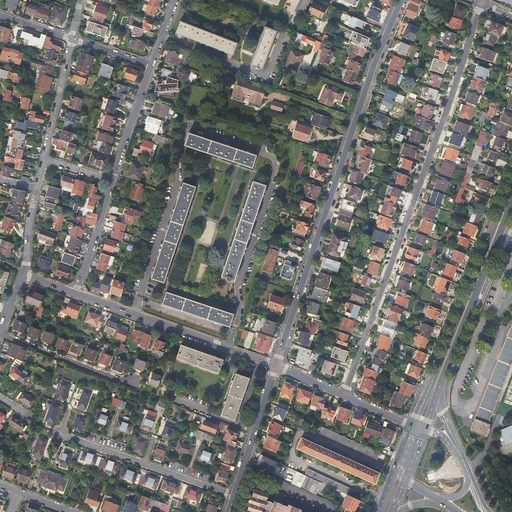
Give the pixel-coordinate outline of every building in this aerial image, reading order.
[(7,0),(5,7),(15,10),(18,0),(7,0)] [(149,0),(148,5),(147,5),(143,18),(152,21),(156,8),(157,8),(159,1),(160,1),(160,0),(149,0)] [(415,0),(408,0),(407,3),(409,3),(404,16),(413,20),(416,14),(416,13),(416,12),(418,8),(423,10),(425,4),(415,0)] [(35,16),(38,9),(39,5),(30,2),(26,13),(35,16)] [(380,5),(374,2),(372,6),(371,6),(366,17),(377,23),(379,18),(378,18),(381,10),(380,10),(382,6),(380,5)] [(313,3),(308,12),(321,18),(325,9),(313,3)] [(94,13),(92,18),(103,21),(106,9),(94,5),(92,12),(94,13)] [(455,6),(452,17),(461,20),(465,9),(455,6)] [(55,7),(50,22),(63,26),(68,11),(55,7)] [(49,12),(38,9),(35,16),(47,20),(49,12)] [(355,18),(346,14),(344,21),(350,23),(348,26),(353,28),(355,25),(361,28),(364,22),(355,18)] [(461,20),(452,17),(449,25),(459,28),(461,20)] [(144,28),(144,29),(146,30),(148,31),(149,27),(151,27),(152,22),(144,20),(142,27),(144,28)] [(104,37),(105,33),(106,30),(107,28),(88,21),(85,31),(87,31),(94,34),(100,35),(99,36),(104,37)] [(491,21),(487,32),(496,36),(498,36),(502,25),(491,21)] [(180,22),(176,33),(232,56),(236,44),(180,22)] [(407,24),(402,36),(412,41),(418,28),(407,24)] [(0,26),(0,41),(4,42),(7,43),(8,40),(10,40),(12,34),(10,34),(11,30),(0,26)] [(144,29),(134,26),(131,34),(140,37),(143,31),(146,32),(146,30),(144,29)] [(265,27),(250,65),(261,69),(276,31),(265,27)] [(353,31),(351,34),(367,41),(368,42),(367,44),(368,44),(370,38),(353,31)] [(455,34),(445,31),(442,41),(444,42),(444,43),(447,44),(447,43),(448,44),(451,44),(455,34)] [(20,37),(26,39),(25,40),(27,40),(27,39),(31,40),(32,35),(22,32),(20,37)] [(295,32),(293,36),(301,40),(307,43),(307,42),(315,45),(313,51),(317,53),(318,49),(321,43),(317,41),(311,39),(295,32)] [(487,32),(486,32),(483,42),(492,46),(496,36),(487,32)] [(351,34),(348,42),(350,43),(365,49),(368,44),(367,44),(368,42),(367,41),(351,34)] [(323,38),(321,43),(322,43),(323,41),(327,43),(330,37),(324,35),(323,38)] [(49,48),(58,52),(59,47),(50,44),(49,42),(48,41),(49,38),(46,37),(43,47),(49,48)] [(146,42),(133,38),(130,47),(142,51),(146,42)] [(408,45),(400,42),(398,49),(406,52),(408,45)] [(321,43),(318,49),(323,51),(318,62),(323,65),(324,63),(328,65),(334,52),(329,50),(328,51),(324,49),(324,48),(325,45),(322,43),(321,43)] [(344,52),(351,56),(352,53),(362,56),(363,54),(365,54),(367,50),(365,49),(350,43),(349,47),(347,47),(345,47),(342,52),(344,52)] [(19,52),(11,49),(11,50),(3,47),(0,58),(7,61),(9,56),(16,59),(15,63),(19,64),(23,54),(18,52),(19,52)] [(494,51),(482,47),(479,56),(491,60),(494,51)] [(58,52),(49,48),(44,61),(54,64),(58,52)] [(432,58),(437,60),(446,62),(449,53),(435,48),(435,50),(433,55),(432,58)] [(169,50),(165,62),(177,67),(180,60),(177,59),(179,53),(169,50)] [(291,50),(285,65),(297,70),(303,55),(291,50)] [(77,66),(75,70),(87,74),(89,69),(91,69),(92,68),(91,67),(92,65),(91,64),(93,57),(81,53),(78,61),(80,62),(78,66),(77,66)] [(352,85),(356,76),(355,75),(356,73),(356,71),(358,72),(361,65),(360,64),(362,60),(353,56),(351,60),(350,60),(346,68),(346,69),(347,69),(347,70),(344,77),(342,81),(352,85)] [(391,67),(389,70),(399,74),(400,71),(396,69),(399,62),(389,58),(386,65),(391,67)] [(437,60),(432,58),(429,70),(442,74),(446,62),(437,60)] [(39,73),(40,74),(51,77),(54,68),(44,65),(42,64),(42,63),(38,62),(36,62),(30,60),(29,64),(41,67),(39,73)] [(98,73),(97,74),(109,78),(113,67),(109,66),(108,67),(107,67),(107,65),(101,63),(98,73)] [(477,65),(473,76),(484,80),(488,69),(477,65)] [(127,67),(127,68),(126,72),(124,77),(134,80),(137,71),(127,67)] [(18,74),(9,72),(0,69),(0,77),(5,79),(5,77),(16,80),(18,74)] [(87,74),(75,70),(72,79),(84,83),(87,74)] [(178,81),(181,82),(186,83),(189,73),(180,70),(178,76),(176,76),(171,74),(170,78),(171,78),(178,81)] [(389,70),(388,70),(386,74),(385,78),(389,79),(387,82),(395,85),(397,80),(399,74),(389,70)] [(441,77),(430,73),(427,84),(438,87),(441,77)] [(36,86),(35,89),(37,90),(47,93),(48,89),(48,90),(51,81),(50,81),(51,77),(40,74),(36,86)] [(484,80),(473,76),(469,87),(481,91),(485,80),(484,80)] [(157,85),(155,88),(156,88),(156,92),(159,92),(159,93),(164,93),(164,92),(169,92),(172,92),(172,91),(177,91),(177,86),(177,84),(178,81),(171,78),(170,78),(167,77),(166,81),(165,81),(164,81),(163,81),(163,82),(160,81),(159,84),(157,85)] [(238,80),(233,96),(241,99),(243,93),(248,94),(251,95),(249,102),(258,105),(260,101),(261,101),(262,97),(260,96),(261,94),(262,94),(263,90),(251,86),(251,85),(246,83),(247,82),(238,80)] [(129,87),(119,83),(116,91),(114,90),(112,95),(123,99),(125,94),(126,95),(127,91),(128,91),(129,87)] [(326,85),(319,102),(330,106),(333,98),(340,100),(343,91),(326,85)] [(437,90),(425,86),(422,95),(434,99),(437,90)] [(8,100),(11,90),(6,89),(3,99),(8,100)] [(404,96),(387,89),(382,101),(383,101),(381,104),(390,108),(394,100),(401,104),(404,96)] [(466,97),(465,101),(466,101),(465,105),(473,108),(474,108),(479,94),(469,91),(466,97)] [(82,99),(72,96),(70,104),(69,104),(68,108),(79,111),(82,99)] [(20,108),(27,110),(30,99),(23,98),(20,108)] [(108,99),(104,111),(114,114),(115,110),(117,106),(116,106),(118,102),(108,99)] [(272,101),(270,109),(280,113),(283,105),(272,101)] [(168,107),(155,102),(152,114),(165,118),(168,107)] [(465,105),(462,104),(458,115),(469,119),(473,108),(465,105)] [(417,107),(415,115),(429,120),(433,108),(423,105),(422,108),(421,107),(421,108),(417,107)] [(36,112),(30,111),(28,121),(33,122),(33,121),(42,123),(44,117),(35,116),(36,112)] [(65,118),(64,121),(72,123),(77,125),(80,115),(67,111),(67,114),(65,115),(64,116),(65,118)] [(511,114),(504,111),(500,122),(511,126),(511,124),(511,114)] [(386,117),(376,113),(372,124),(382,128),(386,117)] [(112,132),(116,119),(102,114),(98,128),(112,132)] [(328,118),(318,115),(316,120),(314,120),(312,126),(325,130),(328,118)] [(429,120),(415,115),(413,118),(417,119),(414,126),(421,128),(423,122),(428,124),(430,120),(429,120)] [(154,134),(156,135),(161,121),(148,116),(143,131),(154,134)] [(301,122),(291,119),(290,122),(296,124),(292,137),(307,142),(311,129),(300,125),(301,122)] [(16,128),(26,130),(27,126),(35,128),(37,123),(33,122),(28,121),(25,120),(24,126),(17,124),(16,128)] [(64,121),(62,130),(69,132),(72,123),(64,121)] [(456,126),(453,133),(462,136),(465,137),(469,125),(457,121),(455,125),(456,126)] [(500,122),(498,121),(492,135),(494,135),(504,139),(507,134),(508,134),(509,131),(508,130),(510,126),(500,122)] [(374,131),(365,127),(362,137),(370,141),(374,131)] [(422,133),(411,129),(408,140),(413,142),(414,141),(418,142),(422,133)] [(14,130),(12,137),(24,140),(25,135),(20,133),(20,132),(14,130)] [(69,132),(62,130),(61,130),(58,140),(68,143),(71,144),(75,134),(69,132)] [(481,130),(475,144),(481,147),(487,132),(485,132),(481,130)] [(98,141),(101,142),(111,145),(113,135),(99,131),(96,141),(98,141)] [(453,133),(452,132),(448,143),(459,147),(462,136),(453,133)] [(189,133),(185,145),(252,168),(256,156),(246,153),(223,145),(199,137),(189,133)] [(403,136),(396,133),(394,139),(401,141),(403,136)] [(156,135),(154,134),(151,143),(152,143),(152,144),(143,141),(140,150),(134,148),(131,155),(137,157),(139,151),(141,152),(142,150),(148,152),(147,154),(145,160),(149,162),(152,154),(150,153),(151,149),(153,145),(156,146),(157,146),(161,136),(156,135)] [(504,139),(494,135),(492,139),(495,140),(493,144),(495,145),(493,151),(498,154),(504,139)] [(11,147),(18,149),(21,150),(24,140),(12,137),(13,138),(11,147)] [(52,138),(51,141),(53,142),(52,144),(57,145),(56,149),(66,152),(66,151),(68,143),(58,140),(53,138),(52,138)] [(100,147),(98,152),(109,155),(112,145),(111,145),(101,142),(100,147)] [(417,147),(404,142),(400,154),(413,158),(417,147)] [(76,145),(71,144),(68,143),(66,151),(73,153),(76,145)] [(358,151),(357,155),(360,156),(366,158),(370,147),(360,144),(359,149),(358,148),(357,151),(358,151)] [(471,155),(470,158),(477,161),(482,147),(481,147),(475,144),(471,155)] [(459,151),(447,147),(444,158),(455,162),(457,157),(459,151)] [(20,160),(23,150),(21,150),(18,149),(16,154),(11,153),(9,153),(8,157),(20,160)] [(493,151),(491,150),(488,158),(497,162),(498,158),(497,158),(498,154),(493,151)] [(318,153),(315,161),(327,165),(330,157),(318,153)] [(93,154),(91,162),(98,164),(97,165),(106,167),(108,158),(93,154)] [(8,167),(9,162),(16,163),(14,169),(15,169),(22,170),(24,161),(20,160),(8,157),(4,156),(3,161),(2,166),(8,167)] [(366,158),(360,156),(358,162),(356,163),(357,165),(355,171),(362,173),(368,175),(369,171),(368,171),(370,164),(368,164),(370,159),(366,158)] [(484,167),(482,172),(492,176),(493,173),(491,172),(493,168),(477,161),(470,158),(467,166),(466,170),(465,172),(470,174),(471,172),(474,163),(484,167)] [(411,161),(403,159),(400,168),(408,170),(411,161)] [(304,162),(298,160),(293,175),(299,177),(304,162)] [(454,165),(443,161),(439,173),(450,176),(454,165)] [(132,162),(128,176),(139,180),(144,166),(132,162)] [(13,168),(8,167),(2,166),(1,170),(4,171),(3,172),(1,171),(0,175),(8,177),(9,172),(12,173),(13,168)] [(313,168),(309,177),(322,181),(325,173),(313,168)] [(355,171),(352,170),(348,180),(359,184),(362,173),(355,171)] [(461,184),(460,186),(463,188),(467,178),(469,178),(470,174),(465,172),(461,184)] [(406,176),(398,173),(394,182),(403,185),(406,176)] [(448,179),(438,176),(434,186),(444,190),(448,179)] [(75,180),(64,177),(61,189),(71,193),(75,180)] [(75,180),(71,193),(75,194),(76,190),(82,192),(85,183),(75,180)] [(492,183),(484,180),(481,188),(490,191),(492,188),(490,188),(492,183)] [(266,186),(253,182),(221,278),(226,280),(225,281),(230,282),(230,281),(233,282),(237,271),(244,251),(250,233),(256,213),(263,195),(266,186)] [(145,185),(136,183),(132,195),(130,195),(129,198),(140,201),(145,186),(145,185)] [(197,187),(184,183),(181,192),(176,207),(169,226),(162,247),(155,268),(151,279),(164,283),(197,187)] [(306,184),(305,188),(304,193),(307,194),(306,196),(316,200),(320,188),(310,185),(306,184)] [(59,189),(49,186),(47,196),(57,199),(60,189),(59,189)] [(89,186),(86,197),(100,201),(101,197),(95,195),(97,188),(94,187),(89,186)] [(362,190),(352,186),(348,197),(359,200),(362,190)] [(455,198),(454,201),(458,203),(464,188),(463,188),(460,186),(455,198)] [(392,187),(390,191),(389,195),(397,198),(398,193),(400,194),(401,190),(392,187)] [(22,205),(25,192),(14,189),(11,202),(21,205),(22,205)] [(442,194),(433,190),(431,195),(433,196),(431,202),(430,206),(437,208),(439,209),(440,206),(438,205),(442,194)] [(488,198),(480,195),(479,197),(476,196),(475,198),(478,200),(477,202),(485,205),(488,198)] [(95,221),(97,215),(92,213),(95,200),(89,198),(86,208),(81,206),(81,207),(74,205),(72,212),(77,214),(78,210),(83,211),(81,217),(95,221)] [(354,203),(343,200),(338,214),(339,215),(350,218),(354,203)] [(397,205),(384,200),(382,206),(380,213),(386,215),(391,217),(393,212),(392,212),(393,210),(395,210),(397,205)] [(314,205),(302,201),(299,209),(305,211),(304,215),(310,217),(314,205)] [(17,218),(21,205),(11,202),(10,202),(7,214),(17,218)] [(430,206),(423,203),(419,215),(420,215),(419,218),(430,222),(436,224),(437,221),(433,219),(437,208),(430,206)] [(482,212),(470,207),(469,211),(472,212),(468,223),(477,226),(482,212)] [(141,212),(128,208),(127,214),(126,215),(128,215),(127,218),(125,222),(131,224),(133,216),(139,218),(141,212)] [(65,213),(60,211),(53,230),(58,231),(59,228),(60,228),(63,221),(64,217),(65,213)] [(350,218),(339,215),(336,225),(347,228),(350,218)] [(385,217),(380,215),(379,220),(376,226),(387,230),(391,219),(387,218),(385,217)] [(84,222),(95,226),(96,221),(95,221),(81,217),(80,217),(79,216),(76,225),(83,228),(84,222)] [(13,225),(14,226),(16,221),(5,217),(0,230),(10,233),(11,229),(13,225)] [(430,222),(419,218),(416,225),(418,225),(416,230),(426,234),(430,222)] [(116,222),(115,221),(113,229),(124,233),(126,225),(120,223),(116,222)] [(293,228),(291,233),(304,237),(308,225),(299,222),(297,226),(295,229),(293,228)] [(468,223),(467,222),(461,236),(469,239),(470,235),(473,236),(477,226),(468,223)] [(73,225),(69,236),(71,237),(79,240),(83,229),(73,225)] [(40,229),(37,238),(46,241),(45,244),(52,246),(55,234),(40,229)] [(124,233),(113,229),(111,233),(112,234),(111,238),(122,241),(124,233)] [(388,235),(374,230),(371,239),(385,243),(388,235)] [(426,236),(416,233),(414,238),(416,238),(414,242),(423,245),(426,236)] [(332,234),(329,244),(345,248),(347,242),(343,241),(344,238),(332,234)] [(461,236),(457,235),(454,242),(466,247),(469,239),(461,236)] [(65,243),(63,249),(68,251),(74,252),(75,253),(77,245),(79,246),(81,240),(79,240),(71,237),(68,244),(65,243)] [(292,243),(290,246),(291,247),(300,250),(302,246),(301,246),(303,241),(293,238),(292,241),(293,242),(293,243),(292,242),(292,243)] [(106,239),(103,249),(113,252),(116,242),(106,239)] [(2,240),(0,245),(0,252),(2,253),(2,255),(9,257),(11,251),(9,251),(10,248),(12,249),(14,244),(2,240)] [(439,241),(435,240),(431,251),(428,250),(427,253),(434,256),(439,241)] [(345,248),(329,244),(326,253),(344,259),(345,254),(343,253),(345,248)] [(384,249),(373,245),(368,259),(374,261),(375,259),(379,261),(384,249)] [(418,250),(409,247),(405,257),(417,261),(418,257),(416,256),(418,250)] [(278,251),(269,248),(261,271),(271,274),(278,251)] [(464,254),(453,249),(451,253),(453,254),(451,259),(461,263),(464,254)] [(63,253),(62,257),(63,258),(62,263),(67,264),(72,266),(75,259),(75,257),(67,254),(63,253)] [(97,265),(96,269),(115,276),(118,267),(107,264),(110,256),(101,253),(99,258),(101,258),(98,265),(97,265)] [(47,273),(52,259),(50,259),(43,256),(42,259),(40,259),(37,269),(47,273)] [(339,263),(325,259),(322,268),(336,272),(339,263)] [(285,261),(280,276),(290,280),(294,268),(289,266),(290,263),(285,261)] [(378,264),(371,261),(367,273),(374,275),(378,264)] [(60,262),(55,275),(59,277),(60,276),(63,277),(67,278),(70,269),(66,267),(67,264),(62,263),(60,262)] [(415,265),(405,262),(403,266),(405,267),(403,272),(402,271),(400,276),(409,279),(410,274),(411,274),(415,265)] [(457,267),(447,263),(442,274),(445,275),(443,279),(451,282),(457,267)] [(0,292),(2,293),(8,272),(0,269),(0,292)] [(330,276),(318,273),(314,287),(315,288),(325,291),(330,276)] [(370,278),(361,274),(358,283),(367,287),(370,278)] [(409,279),(400,276),(396,287),(406,290),(410,280),(409,279)] [(110,292),(113,281),(104,278),(101,285),(94,282),(91,292),(98,294),(99,291),(109,294),(110,292)] [(443,279),(442,278),(437,289),(436,292),(443,295),(445,292),(447,292),(447,291),(451,282),(443,279)] [(123,284),(113,281),(110,292),(121,296),(125,283),(123,283),(123,284)] [(325,291),(315,288),(312,299),(324,303),(328,292),(325,291)] [(365,292),(354,288),(349,299),(361,303),(365,292)] [(411,296),(397,291),(395,296),(397,297),(395,303),(406,307),(407,304),(408,304),(411,296)] [(40,307),(44,296),(33,292),(31,295),(28,294),(25,301),(40,307)] [(436,292),(435,292),(431,301),(442,305),(446,296),(443,295),(436,292)] [(166,293),(162,305),(229,327),(233,315),(223,311),(197,303),(179,297),(166,293)] [(271,296),(268,307),(280,311),(284,300),(271,296)] [(319,305),(309,302),(305,313),(315,316),(319,305)] [(62,304),(59,311),(75,318),(80,307),(69,303),(67,307),(62,304)] [(359,307),(349,303),(346,312),(345,311),(344,315),(355,319),(359,307)] [(402,310),(392,306),(391,308),(388,316),(389,316),(388,321),(396,324),(398,319),(399,319),(402,310)] [(440,310),(430,306),(426,316),(436,320),(440,310)] [(29,313),(21,310),(19,315),(27,318),(29,313)] [(85,322),(100,328),(104,318),(89,312),(85,322)] [(354,321),(343,317),(339,329),(350,332),(354,321)] [(275,323),(266,319),(262,331),(272,334),(275,323)] [(321,321),(312,319),(311,322),(306,321),(303,332),(309,334),(313,335),(316,324),(319,325),(321,321)] [(388,321),(386,320),(383,332),(392,335),(396,324),(388,321)] [(22,332),(25,324),(17,321),(13,329),(18,330),(18,331),(21,333),(22,332)] [(109,321),(105,331),(109,333),(107,337),(112,339),(111,340),(114,341),(115,338),(119,329),(119,328),(116,327),(117,324),(109,321)] [(423,324),(419,335),(428,339),(433,328),(423,324)] [(510,332),(478,413),(476,413),(472,424),(473,425),(471,432),(485,437),(489,425),(486,424),(511,360),(511,324),(511,328),(511,329),(511,331),(511,333),(510,332)] [(36,339),(39,330),(31,327),(27,335),(36,339)] [(119,329),(115,338),(124,342),(128,333),(126,332),(120,330),(119,329)] [(245,331),(242,329),(236,345),(240,346),(245,331)] [(135,341),(140,343),(144,333),(140,332),(140,333),(134,330),(131,338),(130,340),(134,342),(135,341)] [(303,332),(299,331),(296,342),(306,345),(309,334),(303,332)] [(42,340),(46,342),(50,344),(50,343),(51,343),(54,335),(45,332),(42,340)] [(347,335),(340,332),(336,343),(345,346),(347,341),(346,340),(347,335)] [(272,337),(258,333),(258,335),(256,341),(257,342),(255,349),(267,353),(272,337)] [(391,338),(381,334),(376,349),(378,349),(386,352),(391,338)] [(419,335),(418,334),(414,344),(424,348),(425,345),(427,345),(430,339),(428,339),(419,335)] [(55,346),(64,350),(68,341),(59,338),(55,346)] [(157,340),(152,352),(162,356),(162,354),(163,354),(164,352),(164,351),(164,349),(163,349),(164,344),(157,340)] [(8,356),(22,361),(26,349),(13,343),(8,356)] [(70,351),(75,352),(75,353),(78,354),(79,354),(82,346),(73,343),(70,351)] [(176,359),(218,373),(222,364),(223,364),(223,362),(222,362),(223,360),(213,356),(192,349),(181,345),(176,359)] [(310,350),(301,347),(298,356),(297,356),(296,361),(307,364),(309,359),(307,359),(310,350)] [(347,352),(334,347),(330,357),(344,362),(347,352)] [(93,361),(96,352),(87,349),(84,357),(93,361)] [(386,352),(378,349),(375,357),(383,360),(386,352)] [(426,354),(418,351),(414,360),(423,363),(426,354)] [(102,353),(99,362),(108,365),(111,357),(102,353)] [(116,360),(113,369),(121,372),(125,363),(116,360)] [(142,371),(145,363),(136,360),(134,367),(138,369),(138,370),(141,371),(142,370),(142,371)] [(339,365),(325,360),(321,372),(335,377),(339,365)] [(379,366),(372,364),(370,370),(366,368),(362,377),(363,377),(374,381),(377,372),(379,366)] [(421,368),(411,364),(407,374),(417,378),(421,368)] [(9,374),(16,378),(24,384),(29,377),(26,376),(22,373),(14,368),(9,374)] [(150,384),(158,386),(161,377),(153,374),(151,379),(149,382),(150,383),(150,384)] [(236,374),(221,416),(234,420),(249,378),(236,374)] [(374,381),(363,377),(361,385),(359,390),(370,394),(375,381),(374,381)] [(70,384),(63,381),(62,381),(56,398),(64,401),(70,384)] [(403,382),(399,392),(405,395),(409,397),(413,386),(403,382)] [(284,384),(280,396),(289,399),(293,387),(290,386),(284,384)] [(78,407),(85,409),(91,392),(80,388),(76,401),(79,402),(78,407)] [(296,400),(307,405),(311,394),(300,389),(296,400)] [(399,392),(396,391),(391,403),(400,407),(405,395),(399,392)] [(22,393),(18,399),(31,407),(35,400),(23,392),(22,393)] [(317,407),(322,409),(325,402),(322,401),(322,400),(314,396),(310,405),(317,408),(317,407)] [(112,397),(110,403),(124,409),(126,403),(112,397)] [(52,403),(46,421),(53,423),(59,406),(52,403)] [(286,411),(276,406),(271,417),(281,421),(286,411)] [(321,414),(320,415),(332,420),(335,410),(324,406),(322,409),(321,414)] [(340,408),(335,419),(345,423),(350,411),(340,408)] [(292,409),(291,413),(299,417),(302,418),(304,413),(292,409)] [(156,414),(148,411),(147,415),(142,429),(150,432),(155,418),(157,414),(156,414)] [(354,413),(351,423),(360,426),(364,417),(354,413)] [(97,414),(94,421),(108,426),(111,418),(97,414)] [(201,416),(194,414),(192,421),(196,422),(196,420),(199,421),(201,416)] [(84,418),(77,415),(72,429),(79,432),(84,418)] [(23,429),(26,425),(14,417),(9,423),(21,432),(23,429)] [(176,422),(168,418),(166,422),(167,422),(162,436),(169,438),(174,424),(177,425),(178,422),(176,422)] [(224,425),(205,418),(203,423),(202,423),(202,424),(208,427),(207,430),(209,431),(210,428),(222,432),(222,430),(224,425)] [(118,421),(115,428),(129,433),(132,426),(118,421)] [(281,426),(272,421),(267,432),(277,436),(281,426)] [(367,422),(364,432),(379,438),(382,427),(367,422)] [(511,424),(498,431),(505,446),(511,442),(511,424)] [(331,431),(321,427),(318,433),(377,460),(378,458),(383,460),(385,456),(374,451),(359,444),(345,438),(331,431)] [(385,429),(382,438),(391,441),(394,432),(385,429)] [(209,442),(212,436),(196,430),(192,438),(202,442),(206,441),(209,442)] [(225,441),(227,442),(233,444),(235,445),(238,446),(241,447),(243,443),(236,441),(236,440),(235,439),(237,434),(227,430),(223,440),(225,441)] [(139,438),(134,451),(142,454),(147,440),(149,436),(140,433),(139,438)] [(280,441),(268,436),(262,447),(274,453),(280,441)] [(36,459),(40,460),(42,457),(47,440),(40,437),(34,454),(33,454),(32,457),(35,458),(36,459)] [(379,474),(301,438),(297,448),(374,484),(379,474)] [(154,458),(154,459),(161,461),(166,447),(168,444),(160,441),(158,444),(158,445),(154,458)] [(233,448),(235,445),(233,444),(227,442),(226,446),(228,446),(223,461),(231,463),(235,449),(233,448)] [(192,455),(193,452),(194,451),(195,448),(179,443),(176,450),(190,455),(191,455),(192,455)] [(58,467),(67,469),(68,466),(72,452),(69,451),(70,448),(64,446),(62,451),(61,451),(59,458),(62,458),(60,463),(58,467)] [(196,457),(197,457),(197,458),(211,463),(214,455),(198,450),(197,453),(196,457)] [(104,459),(97,456),(97,457),(84,452),(81,451),(78,459),(81,460),(94,464),(94,465),(98,466),(97,470),(100,471),(101,467),(102,467),(105,468),(105,472),(114,475),(115,472),(117,472),(119,465),(118,464),(104,459)] [(276,462),(264,456),(260,465),(272,470),(276,462)] [(1,475),(12,479),(15,470),(13,469),(14,466),(6,463),(1,475)] [(224,483),(230,466),(222,464),(221,467),(217,481),(224,483)] [(23,480),(23,481),(28,483),(31,471),(19,467),(16,478),(23,480)] [(155,489),(158,481),(145,476),(137,473),(137,474),(122,468),(120,475),(121,476),(121,477),(135,481),(134,483),(137,484),(138,484),(140,485),(141,484),(142,484),(155,489)] [(314,472),(312,478),(314,479),(321,483),(346,494),(356,499),(359,493),(314,472)] [(51,488),(51,489),(57,491),(57,489),(63,491),(66,483),(60,481),(61,479),(47,474),(46,475),(40,473),(37,482),(43,484),(42,486),(48,488),(49,487),(51,488)] [(312,483),(308,492),(315,495),(321,483),(314,479),(312,483)] [(177,494),(179,486),(164,481),(161,488),(163,489),(171,492),(177,494)] [(186,489),(183,496),(197,501),(198,501),(199,501),(202,494),(186,489)] [(98,508),(100,501),(97,500),(99,493),(92,490),(91,492),(89,491),(85,500),(91,502),(90,504),(94,506),(98,508)] [(351,511),(347,510),(345,509),(343,511),(300,511),(301,510),(288,505),(287,507),(280,504),(274,501),(272,504),(271,503),(271,502),(268,501),(267,502),(266,501),(268,495),(254,490),(247,510),(249,511),(252,511),(262,511),(263,508),(270,511),(269,511),(351,511)] [(356,499),(346,494),(341,507),(345,509),(347,510),(352,511),(364,511),(366,509),(358,505),(360,501),(356,499)] [(104,500),(101,508),(111,511),(116,511),(118,505),(109,502),(111,496),(106,495),(104,500)] [(137,508),(147,511),(150,511),(155,500),(152,499),(142,496),(137,508)] [(172,506),(180,509),(182,502),(178,500),(178,501),(175,499),(172,506)] [(215,511),(218,501),(211,499),(206,511),(215,511)] [(135,511),(138,503),(127,500),(122,511),(135,511)]
